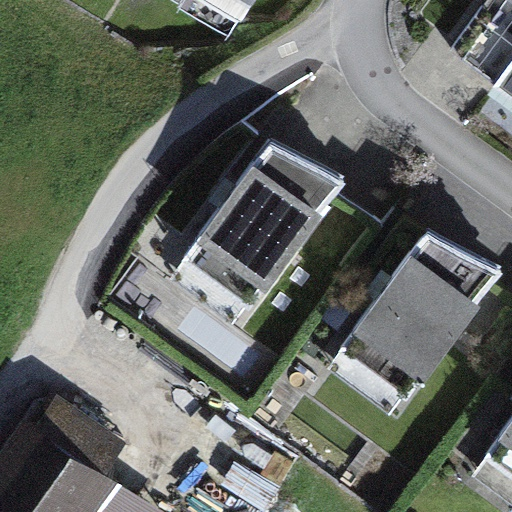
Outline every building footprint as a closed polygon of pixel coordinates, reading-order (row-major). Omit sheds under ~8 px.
[(255,0),(130,0),(222,55),(255,0)] [(511,124),(511,0),(490,0),(439,73),(511,124)] [(229,334),(332,188),(257,153),(163,287),(229,334)] [(392,415),(495,270),(421,234),(326,368),(392,415)] [(16,435),(0,457),(0,511),(97,511),(107,498),(91,487),(113,456),(49,411),(27,442),(16,435)] [(500,511),(511,511),(511,418),(464,487),(500,511)]
